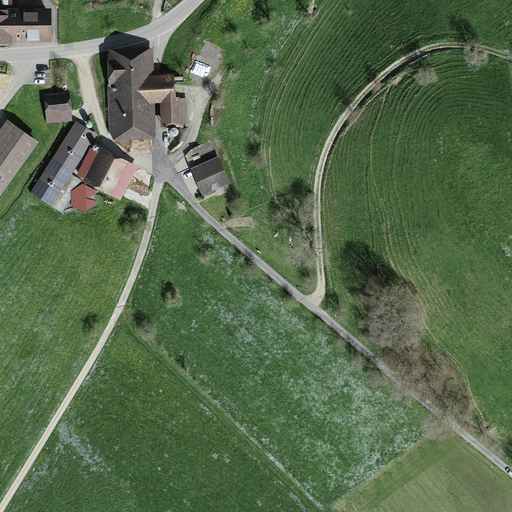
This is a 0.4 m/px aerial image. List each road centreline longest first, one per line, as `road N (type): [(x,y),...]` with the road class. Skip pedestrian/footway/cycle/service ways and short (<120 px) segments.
road 1 (track): [(309,305),(321,281),(320,169),(363,92),(409,56),(440,45),(511,59)]
road 2 (track): [(1,511),(119,307),(149,229),(156,170)]
road 3 (tertiary): [(197,0),(141,37),(0,56)]
road 4 (track): [(79,50),(102,128),(156,170)]
